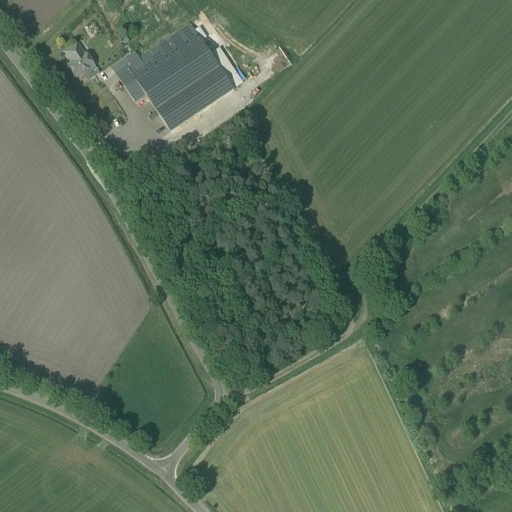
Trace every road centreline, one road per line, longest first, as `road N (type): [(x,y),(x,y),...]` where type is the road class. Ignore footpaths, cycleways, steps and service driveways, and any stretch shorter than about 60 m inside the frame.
road 1 (unclassified): [(156,473),(204,419),(209,390),(121,226),(0,50)]
road 2 (unclassified): [(156,473),(0,390)]
